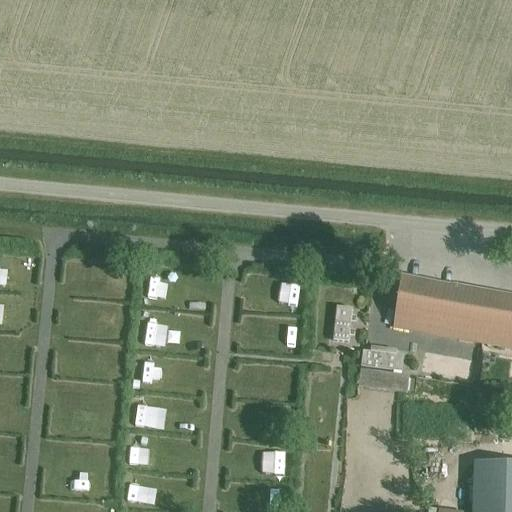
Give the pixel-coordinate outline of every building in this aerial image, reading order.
[(511,299),(482,293),(401,279),(391,329),(511,350),(511,299)] [(336,308),(333,343),(349,344),(353,310),(336,308)] [(363,353),(361,369),(402,374),(403,358),(396,357),(397,352),(371,349),(370,354),(363,353)] [(360,371),(358,389),(405,396),(407,379),(402,379),(403,377),(360,371)] [(511,511),(511,466),(473,465),(471,511),(511,511)]
